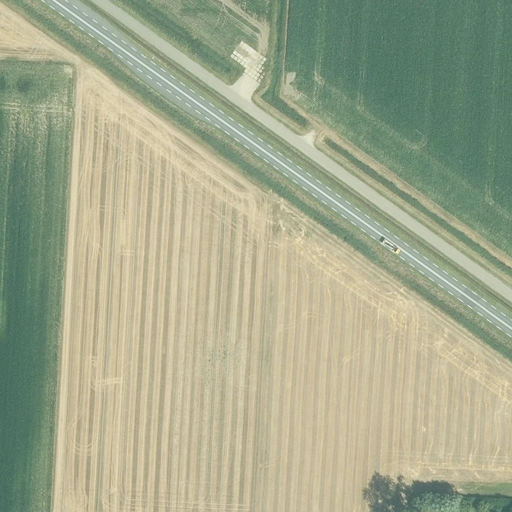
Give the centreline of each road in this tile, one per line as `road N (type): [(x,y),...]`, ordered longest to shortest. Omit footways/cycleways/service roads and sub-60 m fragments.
road 1 (primary): [(511,328),(53,0)]
road 2 (tertiary): [(511,298),(96,0)]
